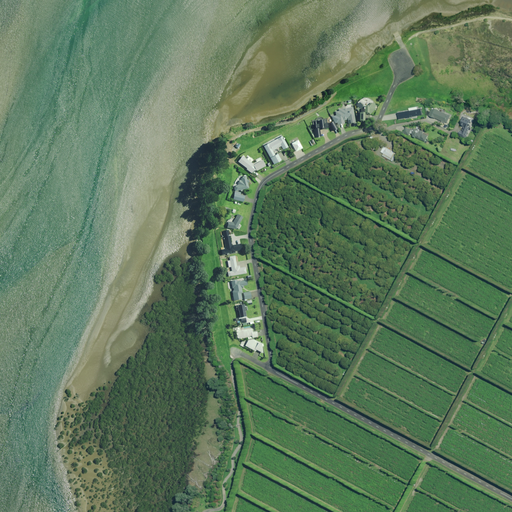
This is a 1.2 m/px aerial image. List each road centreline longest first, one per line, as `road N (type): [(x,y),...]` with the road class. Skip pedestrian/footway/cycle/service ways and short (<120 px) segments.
road 1 (residential): [(397,78),(373,127),(260,186),(250,237),(273,370)]
road 2 (residential): [(273,370),(511,498)]
